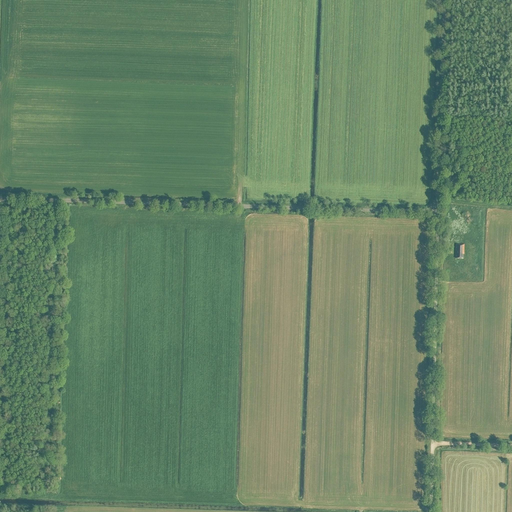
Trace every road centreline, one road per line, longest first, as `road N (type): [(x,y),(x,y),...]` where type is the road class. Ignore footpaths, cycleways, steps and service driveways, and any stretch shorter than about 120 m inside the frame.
road 1 (unclassified): [(437,211),(0,197)]
road 2 (unclassified): [(430,511),(437,211)]
road 3 (unclassified): [(437,211),(444,0)]
